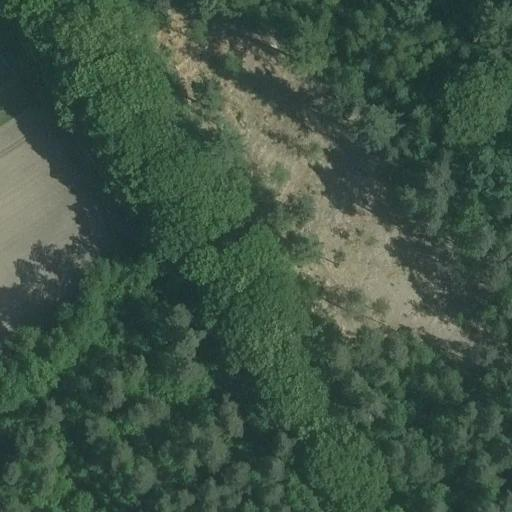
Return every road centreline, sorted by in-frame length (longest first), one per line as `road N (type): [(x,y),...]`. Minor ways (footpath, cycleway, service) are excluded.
road 1 (track): [(176,198),(376,511)]
road 2 (track): [(50,0),(176,198)]
